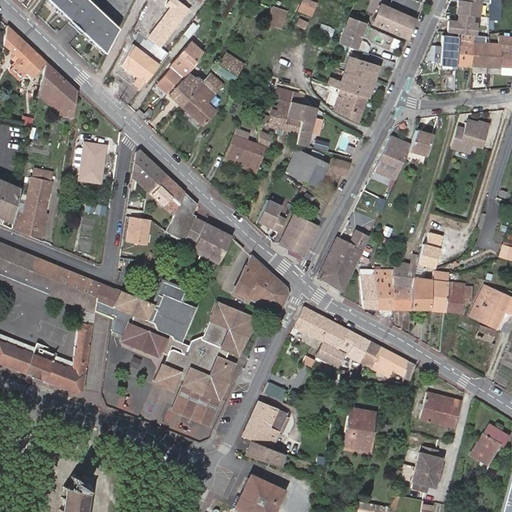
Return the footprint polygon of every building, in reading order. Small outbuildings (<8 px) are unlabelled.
[(119,27),(89,0),(48,0),(106,53),(119,27)] [(188,9),(175,0),(169,0),(166,5),(169,7),(148,36),(161,46),(188,9)] [(313,4),(304,0),(303,0),(299,9),(308,13),(313,4)] [(449,20),(448,31),(476,34),(477,21),(472,21),(473,15),(477,15),(478,0),(456,0),(456,13),(458,13),(458,21),(449,20)] [(374,22),(407,37),(415,19),(381,4),(374,22)] [(272,9),(266,25),(276,28),(281,11),(272,9)] [(276,28),(283,29),(287,12),(281,11),(276,28)] [(296,25),(305,30),(309,22),(299,17),(296,25)] [(350,18),(345,26),(339,42),(356,48),(365,24),(350,18)] [(46,61),(6,24),(3,43),(15,54),(11,58),(16,62),(9,71),(20,79),(27,71),(33,76),(46,61)] [(333,32),(321,29),(320,36),(332,38),(333,32)] [(254,33),(247,31),(244,37),(251,39),(254,33)] [(490,43),(488,66),(500,67),(501,57),(508,58),(509,53),(511,52),(511,37),(500,36),(499,44),(490,43)] [(473,65),(488,66),(490,43),(474,43),(474,48),(471,48),(471,42),(444,39),(443,46),(432,45),(431,60),(473,65)] [(158,84),(169,93),(188,73),(189,72),(193,67),(204,52),(192,42),(169,67),(171,69),(158,84)] [(159,64),(135,47),(121,66),(136,77),(131,83),(141,90),(159,64)] [(227,54),(217,69),(233,80),(242,64),(227,54)] [(341,89),(368,98),(379,66),(366,61),(367,58),(357,54),(356,58),(352,57),(347,73),(344,71),(341,81),(330,77),(327,84),(341,89)] [(78,91),(46,61),(40,88),(66,109),(62,114),(74,117),(78,91)] [(169,93),(181,105),(195,91),(201,84),(203,81),(198,77),(194,77),(189,72),(188,73),(169,93)] [(195,91),(181,105),(202,124),(215,109),(213,109),(217,104),(216,103),(219,99),(214,94),(215,93),(214,92),(222,83),(211,73),(203,81),(201,84),(195,91)] [(66,109),(40,88),(39,95),(62,114),(66,109)] [(300,120),(298,133),(296,144),(307,146),(310,133),(313,120),(314,117),(317,107),(303,104),(305,95),(280,89),(278,93),(281,94),(279,98),(291,101),(287,117),(300,120)] [(334,109),(359,122),(368,98),(341,89),(334,109)] [(273,105),(272,108),(267,125),(277,127),(276,132),(282,133),(283,129),(298,133),(300,120),(287,117),(291,101),(279,98),(277,106),(273,105)] [(147,116),(152,110),(149,108),(144,113),(147,116)] [(464,126),(457,124),(450,147),(470,154),(473,145),(483,148),(491,123),(468,116),(464,126)] [(23,117),(21,124),(31,126),(32,118),(23,117)] [(322,119),(314,117),(313,120),(310,133),(319,135),(322,119)] [(417,130),(408,149),(427,155),(433,135),(417,130)] [(270,135),(261,132),(262,146),(266,147),(270,135)] [(223,158),(257,171),(267,148),(266,147),(262,146),(233,136),(223,158)] [(408,149),(410,145),(390,136),(373,170),(395,179),(408,149)] [(80,179),(100,181),(105,145),(84,143),(80,179)] [(297,149),(286,171),(316,185),(327,163),(297,149)] [(185,193),(139,150),(135,153),(132,176),(174,215),(185,193)] [(410,159),(424,161),(425,154),(411,152),(410,159)] [(330,170),(341,173),(345,174),(350,163),(333,159),(330,170)] [(33,168),(31,178),(50,181),(52,172),(33,168)] [(11,227),(21,232),(21,231),(22,226),(40,230),(46,199),(50,181),(31,178),(24,215),(13,214),(12,218),(11,227)] [(0,179),(0,181),(4,182),(3,185),(19,188),(1,180),(0,179)] [(0,194),(0,223),(1,223),(2,217),(12,218),(13,214),(19,188),(3,185),(2,195),(0,194)] [(196,203),(185,193),(174,215),(166,231),(175,235),(184,240),(192,224),(189,222),(192,215),(190,214),(196,203)] [(306,193),(302,201),(311,204),(314,196),(306,193)] [(267,197),(256,222),(280,232),(287,218),(279,214),(284,204),(267,197)] [(106,206),(86,203),(85,211),(105,215),(106,206)] [(195,217),(192,215),(189,222),(192,224),(184,240),(194,244),(192,249),(218,262),(231,236),(210,225),(195,217)] [(280,244),(304,255),(317,226),(294,215),(280,244)] [(481,227),(490,230),(494,217),(485,215),(481,227)] [(150,219),(130,216),(126,241),(146,244),(150,219)] [(22,226),(21,231),(39,236),(40,230),(22,226)] [(384,228),(382,233),(390,236),(392,231),(384,228)] [(318,275),(343,291),(370,236),(356,230),(349,244),(336,238),(318,275)] [(184,240),(175,235),(171,243),(180,247),(184,240)] [(14,248),(0,242),(0,266),(5,269),(14,248)] [(511,246),(503,244),(499,257),(511,260),(511,246)] [(422,246),(421,250),(419,256),(417,263),(424,264),(430,266),(434,250),(425,247),(422,246)] [(14,248),(5,269),(48,286),(46,293),(94,312),(96,298),(114,306),(120,290),(117,288),(91,280),(14,248)] [(394,308),(412,307),(413,278),(413,277),(417,263),(419,256),(413,255),(410,264),(396,261),(395,270),(394,275),(393,286),(394,308)] [(250,298),(279,312),(287,294),(286,287),(251,256),(232,294),(248,303),(250,298)] [(119,261),(118,271),(139,278),(142,268),(119,261)] [(413,278),(420,278),(424,264),(417,263),(413,277),(413,278)] [(48,286),(5,269),(3,275),(46,293),(48,286)] [(431,308),(445,310),(448,282),(448,274),(434,272),(433,280),(431,308)] [(377,308),(375,275),(360,275),(363,306),(377,308)] [(377,308),(394,308),(393,286),(394,275),(375,275),(377,308)] [(412,307),(431,308),(433,280),(420,278),(413,278),(412,307)] [(448,282),(445,310),(462,313),(464,302),(471,302),(471,287),(465,287),(465,284),(448,282)] [(470,315),(494,327),(509,297),(484,285),(470,315)] [(154,304),(120,290),(114,306),(134,313),(136,315),(133,324),(130,322),(128,323),(121,341),(158,356),(159,352),(167,355),(164,363),(162,363),(154,382),(173,390),(178,377),(179,374),(185,377),(183,380),(172,410),(209,426),(235,363),(225,359),(222,357),(225,351),(228,352),(238,356),(255,316),(217,301),(203,335),(191,340),(189,344),(179,341),(188,320),(187,320),(187,315),(186,309),(184,307),(182,305),(180,304),(180,302),(164,296),(160,306),(159,309),(154,322),(148,319),(153,306),(154,304)] [(339,349),(349,330),(303,307),(294,327),(298,329),(324,342),(316,356),(338,368),(346,353),(339,349)] [(114,320),(113,330),(122,332),(124,321),(114,320)] [(0,363),(76,393),(82,391),(92,324),(79,322),(73,361),(63,358),(63,356),(54,353),(54,354),(48,351),(42,349),(39,356),(32,353),(34,348),(0,333),(0,363)] [(480,325),(476,336),(492,341),(495,331),(480,325)] [(347,355),(360,362),(371,342),(349,330),(339,349),(346,353),(348,353),(347,355)] [(371,342),(360,362),(389,377),(393,370),(400,357),(371,342)] [(34,348),(32,353),(39,356),(42,349),(48,351),(50,348),(36,343),(34,348)] [(311,367),(314,360),(306,355),(302,363),(311,367)] [(133,356),(130,366),(139,368),(142,358),(133,356)] [(404,376),(408,361),(400,357),(393,370),(404,376)] [(268,382),(263,394),(282,402),(287,390),(268,382)] [(438,423),(444,397),(426,392),(420,418),(438,423)] [(461,401),(444,397),(438,423),(454,427),(461,401)] [(272,448),(276,439),(283,421),(278,419),(279,416),(270,412),(272,406),(259,401),(243,436),(253,440),(268,446),(272,448)] [(278,419),(283,421),(287,413),(272,406),(270,412),(279,416),(278,419)] [(371,432),(374,412),(351,408),(344,444),(363,448),(367,431),(371,432)] [(508,436),(490,424),(471,453),(487,464),(499,443),(502,445),(508,436)] [(276,439),(272,448),(281,451),(285,443),(276,439)] [(253,440),(245,455),(280,465),(284,452),(281,451),(272,448),(268,446),(253,440)] [(423,456),(419,455),(412,483),(415,484),(413,492),(426,495),(428,488),(434,489),(441,460),(435,459),(437,452),(424,448),(423,456)] [(511,511),(511,469),(500,511),(511,511)] [(88,511),(86,511),(88,501),(90,501),(91,498),(88,497),(90,490),(86,489),(87,478),(85,478),(86,475),(73,473),(73,475),(70,475),(68,487),(65,486),(64,491),(62,491),(62,494),(64,494),(62,508),(59,508),(59,511),(61,511),(60,511),(88,511)] [(250,475),(239,498),(236,505),(235,508),(238,510),(243,511),(272,511),(283,489),(250,475)] [(391,508),(361,503),(360,502),(357,511),(395,511),(398,498),(399,491),(395,491),(391,508)] [(236,505),(239,498),(236,497),(229,510),(232,511),(243,511),(238,510),(235,508),(236,505)]
